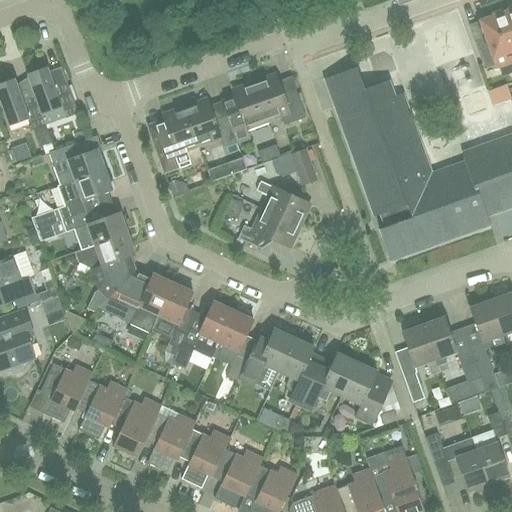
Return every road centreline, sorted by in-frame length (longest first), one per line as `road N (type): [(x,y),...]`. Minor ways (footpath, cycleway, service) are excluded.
road 1 (residential): [(114,97),(163,233),(298,303)]
road 2 (residential): [(382,307),(356,227),(327,237),(298,303)]
road 3 (residential): [(286,36),(114,97)]
road 4 (residential): [(114,97),(92,87),(56,7),(0,19)]
road 5 (residential): [(0,445),(145,511)]
road 6 (residential): [(382,307),(511,258)]
